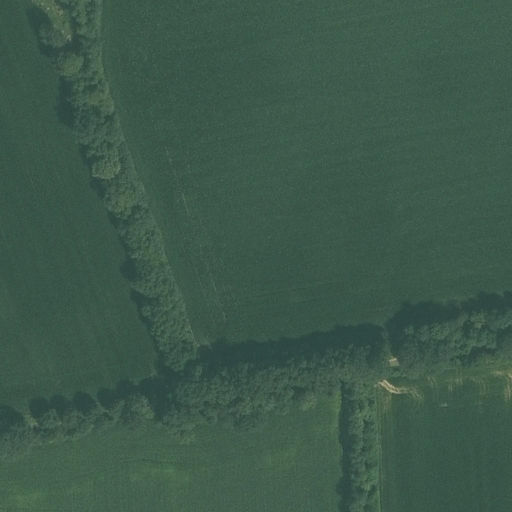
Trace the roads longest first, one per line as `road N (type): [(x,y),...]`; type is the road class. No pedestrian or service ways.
road 1 (residential): [(0,415),(332,360)]
road 2 (unclassified): [(332,360),(511,329)]
